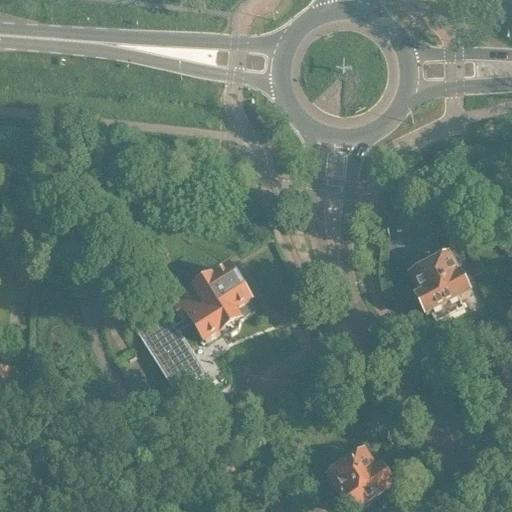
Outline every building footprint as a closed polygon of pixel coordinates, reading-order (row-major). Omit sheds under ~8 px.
[(430,320),(434,328),(462,314),(457,305),(468,300),(453,270),(464,264),(457,250),(446,256),(448,261),(408,281),(418,300),(415,302),(425,322),(430,320)] [(160,371),(172,388),(176,395),(180,392),(200,379),(202,378),(187,354),(184,343),(176,336),(191,326),(204,346),(219,336),(220,337),(229,339),(237,334),(239,325),(239,324),(254,315),(250,309),(248,305),(239,292),(228,274),(210,285),(191,297),(179,305),(173,308),(180,320),(183,324),(173,330),(170,324),(165,319),(163,315),(138,331),(136,333),(138,336),(140,343),(145,348),(149,353),(152,363),(160,371)] [(327,482),(317,489),(324,499),(334,492),(338,498),(338,499),(347,511),(359,511),(375,501),(381,510),(395,501),(388,492),(391,490),(380,473),(376,476),(363,457),(327,482)] [(220,483),(234,474),(225,462),(212,471),(220,483)] [(267,511),(296,511),(285,495),(265,509),(267,511)]
